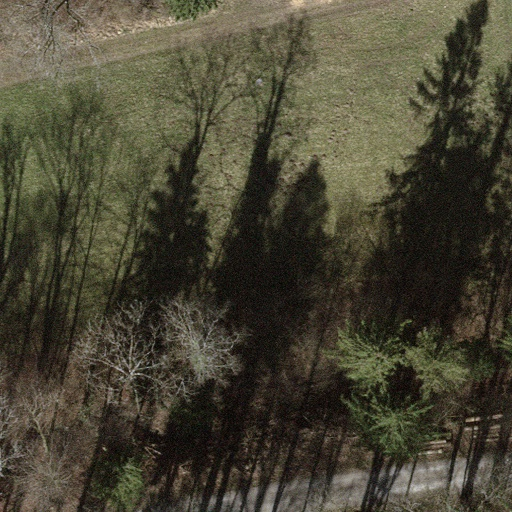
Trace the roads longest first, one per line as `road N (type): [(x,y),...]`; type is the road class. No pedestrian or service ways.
road 1 (track): [(0,70),(339,0)]
road 2 (unclassified): [(243,511),(356,487),(511,472)]
